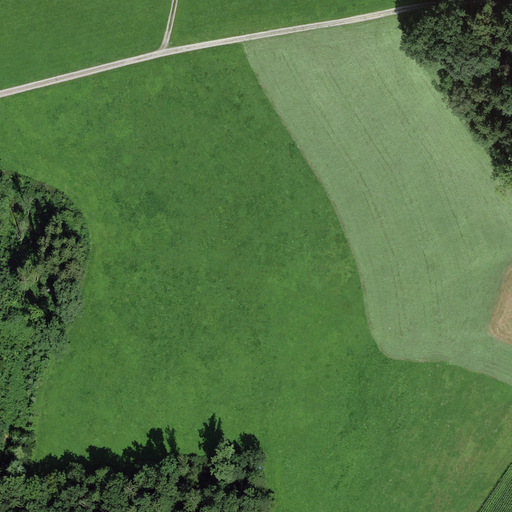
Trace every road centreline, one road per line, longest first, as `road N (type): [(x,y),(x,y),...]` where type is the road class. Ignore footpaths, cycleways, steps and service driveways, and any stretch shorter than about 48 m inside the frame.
road 1 (track): [(0,93),(164,53),(412,8),(511,4)]
road 2 (track): [(156,511),(103,479),(32,487),(0,476)]
